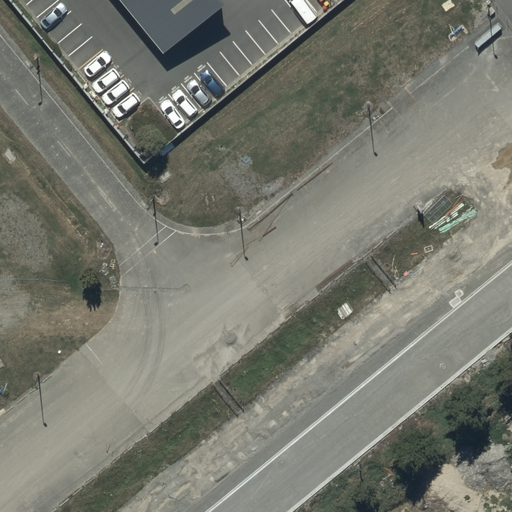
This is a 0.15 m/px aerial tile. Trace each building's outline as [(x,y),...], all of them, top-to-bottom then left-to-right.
[(112,0),(157,51),(216,1),(215,0),(112,0)] [(477,0),(423,0),(355,54),(387,95),(489,14),(477,0)] [(334,74),(237,153),(269,192),(366,113),(334,74)] [(208,133),(195,144),(246,208),(259,197),(208,133)] [(9,271),(0,277),(0,333),(4,338),(39,310),(9,271)]
